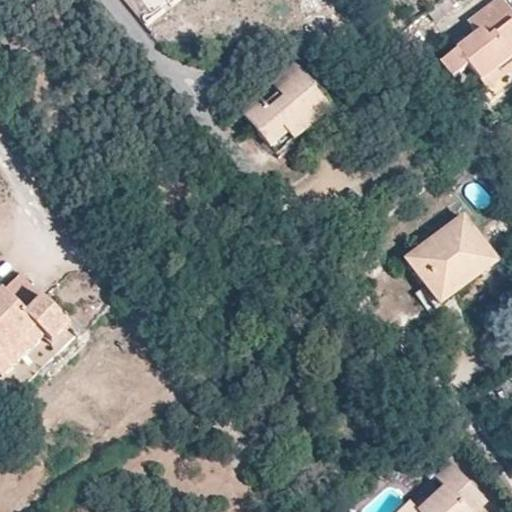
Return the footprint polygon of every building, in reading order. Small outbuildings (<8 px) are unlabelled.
[(511,23),(511,22),(511,21),(511,12),(501,0),(497,0),(467,23),(477,34),(440,64),(451,79),(467,67),(480,84),(511,60),(511,23)] [(511,60),(480,84),(486,92),(511,70),(511,60)] [(268,110),(264,105),(260,100),(242,116),(275,155),(332,109),(296,65),(270,85),(277,94),(282,99),(268,110)] [(277,94),(264,105),(268,110),(282,99),(277,94)] [(475,268),(482,277),(498,265),(463,219),(407,261),(434,298),(475,268)] [(441,307),(482,277),(475,268),(434,298),(441,307)] [(18,275),(1,292),(24,315),(42,299),(18,275)] [(24,315),(1,292),(0,293),(0,362),(33,331),(42,340),(51,350),(72,330),(42,299),(24,315)] [(33,331),(0,362),(0,380),(1,381),(42,340),(33,331)] [(493,396),(480,406),(486,414),(500,404),(493,396)] [(399,511),(475,511),(487,502),(450,464),(435,477),(443,487),(418,511),(417,511),(409,503),(399,511)]
